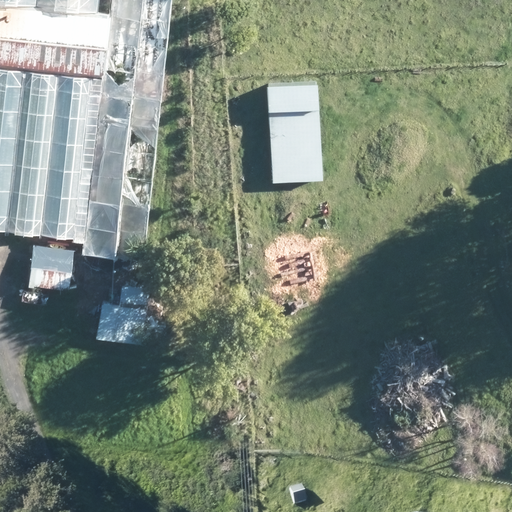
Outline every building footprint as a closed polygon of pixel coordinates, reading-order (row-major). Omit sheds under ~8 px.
[(141,258),(168,0),(107,0),(107,13),(0,1),(0,60),(100,71),(81,251),(87,252),(141,258)] [(8,0),(95,10),(95,0),(8,0)] [(0,228),(73,236),(88,76),(89,74),(0,65),(0,228)] [(322,185),(320,83),(269,85),(272,187),(322,185)] [(25,284),(66,287),(68,267),(27,263),(25,284)] [(95,337),(140,342),(147,287),(120,284),(118,302),(99,300),(95,337)]
